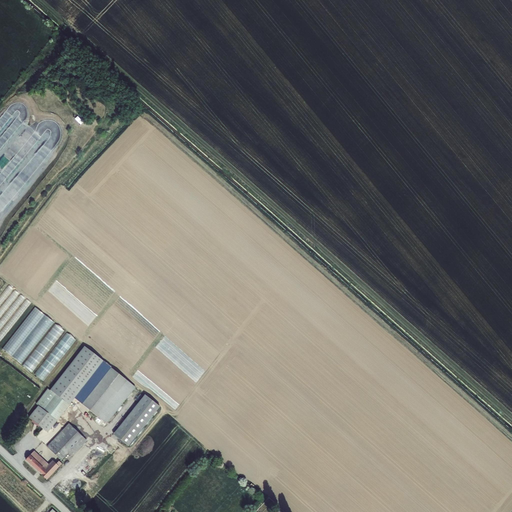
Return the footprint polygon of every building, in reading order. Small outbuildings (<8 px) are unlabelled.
[(22,364),(53,321),(33,307),(2,350),(22,364)] [(57,324),(50,331),(57,338),(64,331),(57,324)] [(47,433),(89,383),(105,364),(86,348),(51,392),(49,390),(37,405),(39,406),(29,418),(47,433)] [(86,402),(112,421),(135,390),(111,371),(86,402)] [(115,437),(130,448),(161,408),(146,397),(115,437)] [(108,426),(112,421),(86,402),(82,407),(108,426)] [(86,447),(89,444),(71,427),(50,451),(64,463),(70,457),(74,460),(86,447)] [(59,472),(63,467),(60,463),(57,465),(55,462),(48,469),(46,468),(48,465),(35,454),(27,462),(49,482),(59,472)]
